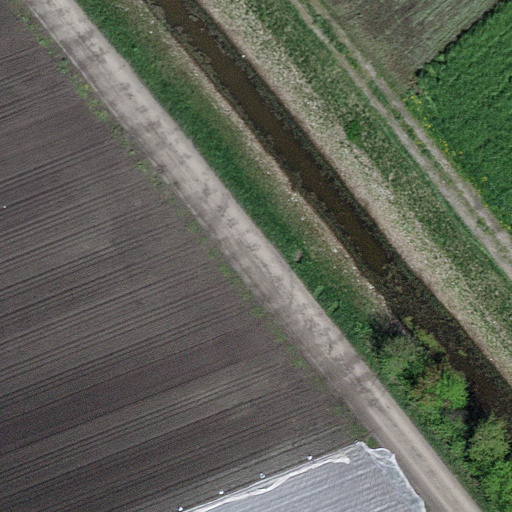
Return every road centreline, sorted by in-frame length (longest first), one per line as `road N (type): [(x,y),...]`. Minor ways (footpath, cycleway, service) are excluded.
road 1 (track): [(459,511),(52,0)]
road 2 (track): [(303,0),(511,260)]
